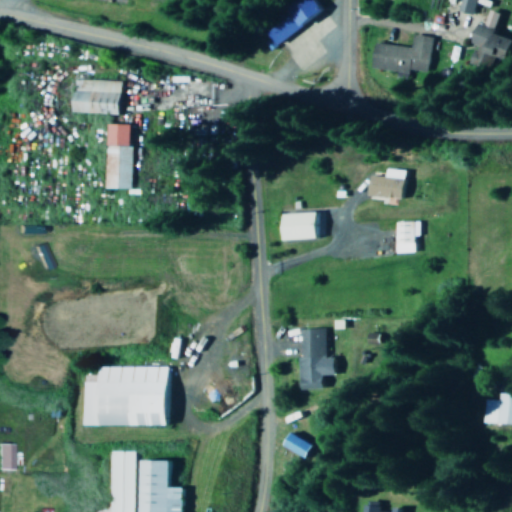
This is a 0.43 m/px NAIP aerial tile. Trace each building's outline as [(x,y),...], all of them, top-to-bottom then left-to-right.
[(298,0),(263,29),(278,46),(323,10),(314,0),(298,0)] [(472,15),(476,0),(459,0),(456,11),(472,15)] [(499,13),(488,10),(483,26),(476,24),(469,50),(476,52),(474,59),(496,65),(505,34),(494,32),(499,13)] [(381,38),(417,43),(418,31),(438,34),(433,71),(416,69),(415,75),(400,72),(401,66),(378,63),(381,38)] [(118,115),(119,81),(72,80),(71,114),(118,115)] [(104,189),(130,190),(131,125),(105,124),(104,189)] [(384,177),(369,176),(368,197),(403,199),(404,171),(384,170),(384,177)] [(318,240),(317,213),(282,214),(283,242),(318,240)] [(417,221),(393,223),(394,254),(414,253),(413,237),(418,236),(417,221)] [(33,247),(40,271),(49,268),(42,244),(33,247)] [(298,329),(300,357),(297,358),(298,390),(323,389),(322,376),(335,375),(334,357),(324,357),(323,328),(298,329)] [(80,426),(168,426),(168,367),(94,367),(94,375),(80,375),(80,426)] [(511,423),(511,392),(504,392),(504,399),(489,399),(488,422),(511,423)] [(306,458),(313,444),(290,433),(283,446),(306,458)] [(0,470),(10,471),(10,445),(0,444),(0,470)] [(129,511),(131,452),(106,451),(105,508),(90,508),(89,511),(129,511)] [(182,511),(183,487),(170,487),(170,460),(139,460),(138,511),(182,511)]
